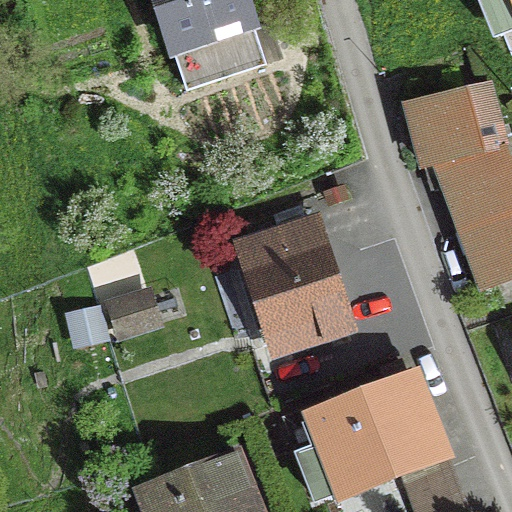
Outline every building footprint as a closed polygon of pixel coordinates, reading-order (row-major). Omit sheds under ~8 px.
[(155,0),(172,52),(244,29),(234,0),(155,0)] [(426,188),(441,184),(480,291),(511,278),(511,177),(483,89),(406,110),(426,188)] [(316,245),(315,245),(308,223),(246,244),(253,266),(244,269),(269,346),(287,341),(291,354),(345,336),(316,245)] [(109,308),(118,338),(158,326),(148,296),(109,308)] [(77,351),(108,341),(97,306),(66,316),(77,351)] [(396,470),(434,455),(408,389),(314,425),(323,447),(295,458),(312,502),(396,470)] [(465,511),(442,452),(434,455),(396,470),(412,511),(465,511)] [(144,511),(251,511),(231,458),(137,494),(144,511)]
